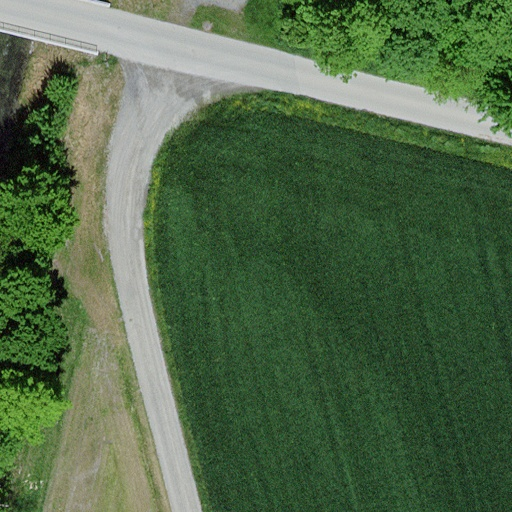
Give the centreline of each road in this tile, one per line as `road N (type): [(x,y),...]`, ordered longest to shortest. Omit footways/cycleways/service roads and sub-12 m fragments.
road 1 (unclassified): [(9,0),(511,119)]
road 2 (track): [(205,511),(141,251),(137,177),(193,41)]
